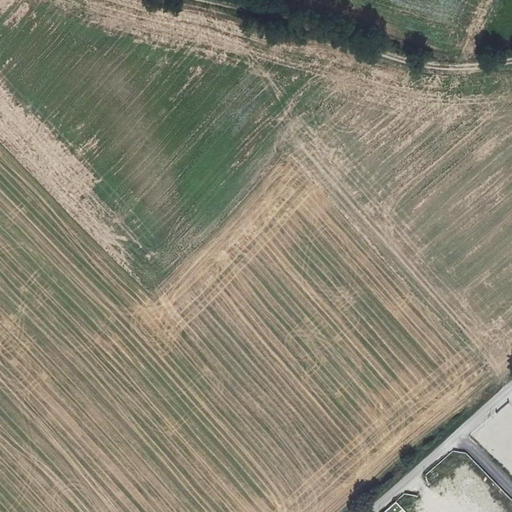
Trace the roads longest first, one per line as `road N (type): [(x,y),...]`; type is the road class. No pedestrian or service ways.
road 1 (track): [(204,0),(430,66),(511,62)]
road 2 (unclassified): [(365,511),(511,384)]
